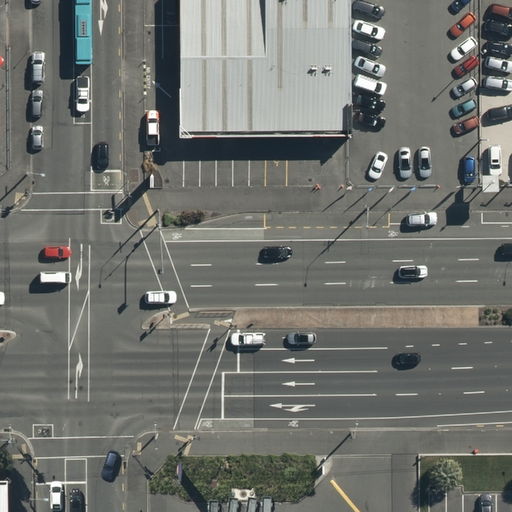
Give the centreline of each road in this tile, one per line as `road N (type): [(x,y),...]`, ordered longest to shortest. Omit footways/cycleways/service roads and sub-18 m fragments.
road 1 (primary): [(511,377),(76,381)]
road 2 (primary): [(79,276),(511,272)]
road 3 (tertiary): [(82,0),(79,276)]
road 4 (tertiary): [(76,381),(78,511)]
